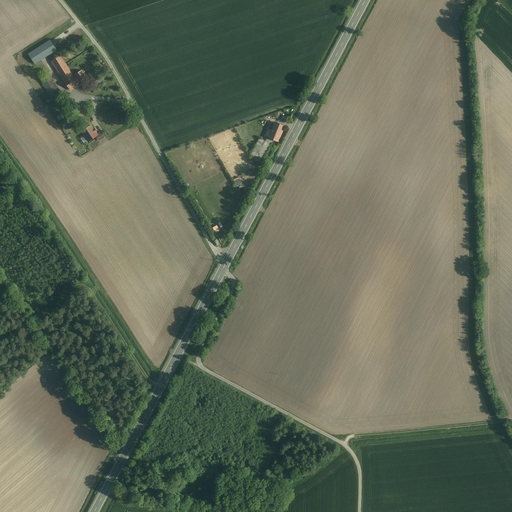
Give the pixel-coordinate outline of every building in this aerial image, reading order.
[(50,40),(28,54),(34,64),(56,50),(50,40)] [(73,76),(60,55),(51,61),(64,81),(73,76)] [(73,76),(64,81),(70,90),(80,84),(87,79),(82,70),(73,76)] [(61,94),(48,73),(39,78),(52,99),(61,94)] [(77,108),(70,98),(65,102),(72,112),(77,108)] [(81,110),(79,107),(77,108),(72,112),(74,115),(81,110)] [(81,110),(74,115),(76,119),(84,114),(81,110)] [(284,126),(275,122),(271,130),(268,129),(265,135),(269,136),(268,137),(278,141),(284,126)] [(93,129),(91,126),(83,131),(85,135),(84,135),(88,141),(95,136),(97,135),(97,134),(95,132),(96,131),(94,128),(93,129)] [(101,132),(97,134),(97,135),(95,136),(99,141),(104,137),(101,132)] [(263,146),(256,142),(250,154),(254,156),(252,159),(260,163),(272,141),(267,138),(263,146)]
